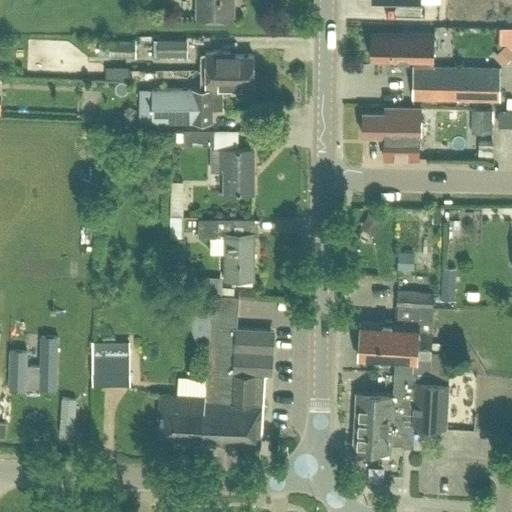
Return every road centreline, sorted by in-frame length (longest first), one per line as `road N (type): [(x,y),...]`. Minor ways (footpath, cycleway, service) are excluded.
road 1 (tertiary): [(317,468),(239,482),(0,471)]
road 2 (tertiary): [(317,468),(324,180)]
road 3 (tertiary): [(324,180),(324,0)]
road 4 (residential): [(511,180),(339,179)]
